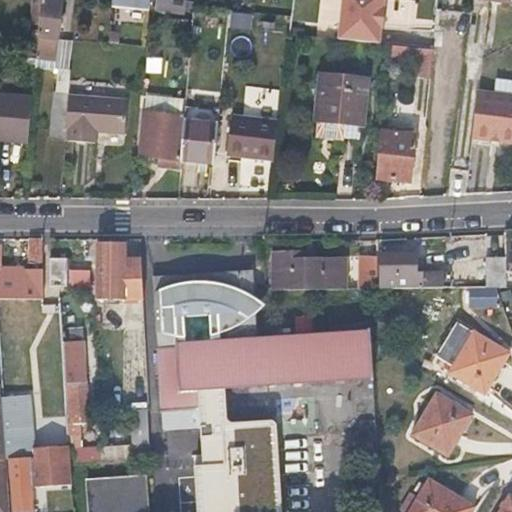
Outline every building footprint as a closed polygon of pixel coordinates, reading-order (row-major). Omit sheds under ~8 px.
[(62,0),(39,0),(35,51),(58,52),(60,38),(62,0)] [(111,0),(111,5),(129,7),(147,9),(147,0),(111,0)] [(341,0),(337,36),(376,42),(379,27),(381,27),(384,7),(382,7),(382,0),(341,0)] [(234,28),(254,28),(255,13),(234,12),(234,28)] [(69,67),(71,38),(60,38),(58,52),(57,66),(59,66),(69,67)] [(387,44),(387,51),(386,58),(429,63),(431,48),(387,44)] [(67,91),(69,67),(59,66),(57,90),(67,91)] [(342,132),(358,133),(364,78),(320,75),(316,135),(343,137),(342,132)] [(482,138),(489,91),(475,90),(469,136),(482,138)] [(482,138),(492,139),(511,141),(511,94),(489,91),(482,138)] [(0,136),(26,139),(30,97),(0,94),(0,136)] [(122,131),(123,115),(124,99),(67,95),(63,139),(97,141),(98,129),(122,131)] [(142,110),(141,131),(139,153),(178,156),(181,98),(165,96),(164,112),(142,110)] [(279,102),(255,99),(232,97),(228,135),(274,140),(279,102)] [(180,156),(196,157),(212,158),(216,120),(183,117),(180,156)] [(372,177),(389,179),(405,180),(410,132),(378,128),(372,177)] [(41,259),(41,248),(40,236),(28,237),(28,260),(41,259)] [(100,289),(111,288),(122,288),(120,242),(98,243),(100,289)] [(344,257),(324,257),(305,256),(304,251),(274,251),(274,288),(345,288),(344,257)] [(49,254),(49,269),(49,283),(65,283),(64,255),(49,254)] [(484,254),(484,271),(484,288),(504,287),(504,276),(504,254),(484,254)] [(375,288),(375,272),(375,256),(353,257),(353,288),(375,288)] [(417,256),(398,256),(380,256),(380,288),(444,288),(444,272),(417,272),(417,256)] [(0,296),(43,295),(42,265),(28,265),(0,266),(0,296)] [(256,268),(155,272),(160,409),(162,409),(196,407),(196,390),(226,389),(370,381),(368,331),(258,336),(256,268)] [(483,394),(495,374),(507,353),(474,334),(449,376),(483,394)] [(68,381),(70,402),(71,423),(87,422),(83,340),(63,341),(65,381),(68,381)] [(11,385),(2,386),(7,459),(9,487),(10,487),(12,509),(35,507),(34,486),(71,483),(70,463),(69,446),(16,449),(11,385)] [(196,407),(162,409),(164,430),(201,429),(201,464),(194,466),(196,511),(281,511),(276,423),(272,420),(231,422),(227,417),(226,389),(196,390),(196,407)] [(413,437),(430,447),(446,457),(470,417),(437,397),(413,437)] [(131,459),(140,458),(149,457),(147,407),(129,408),(131,459)] [(0,511),(10,511),(9,487),(7,459),(2,460),(0,430),(0,511)] [(69,446),(79,445),(78,432),(68,433),(69,446)] [(80,463),(79,445),(69,446),(70,463),(80,463)] [(144,511),(142,476),(84,480),(86,511),(144,511)] [(426,482),(415,500),(407,511),(467,511),(470,509),(426,482)] [(511,511),(511,499),(506,496),(496,511),(511,511)]
